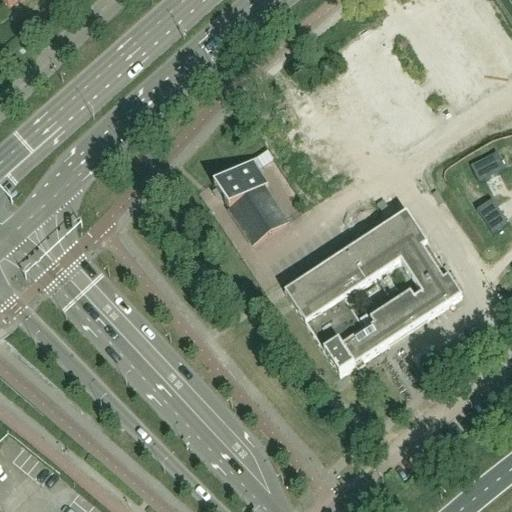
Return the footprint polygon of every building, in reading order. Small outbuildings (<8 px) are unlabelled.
[(0,0),(0,1),(9,12),(23,0),(0,0)] [(511,74),(462,0),(431,0),(430,1),(490,91),(511,76),(511,74)] [(430,15),(407,31),(460,111),(483,96),(430,15)] [(368,42),(345,57),(405,147),(428,132),(368,42)] [(472,190),(501,183),(497,165),(468,172),(472,190)] [(287,227),(263,191),(267,189),(251,166),(215,190),(254,249),(287,227)] [(204,200),(218,227),(230,220),(216,194),(204,200)] [(504,222),(487,197),(472,207),(488,232),(504,222)] [(286,297),(341,381),(462,301),(407,218),(286,297)] [(458,358),(468,352),(455,331),(445,338),(458,358)] [(448,365),(458,358),(445,338),(435,345),(448,365)] [(416,358),(423,368),(442,355),(435,346),(416,358)] [(442,355),(423,368),(429,377),(448,365),(442,355)]
